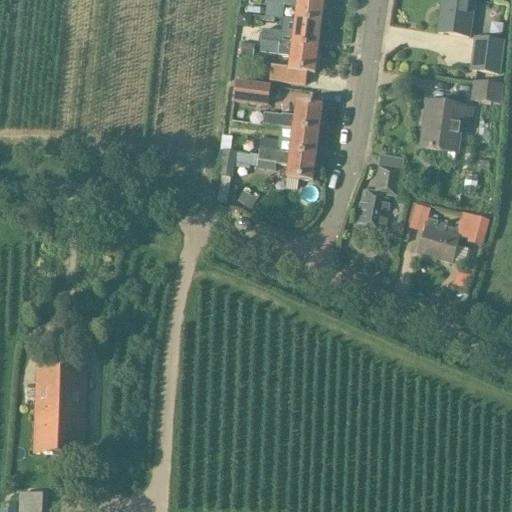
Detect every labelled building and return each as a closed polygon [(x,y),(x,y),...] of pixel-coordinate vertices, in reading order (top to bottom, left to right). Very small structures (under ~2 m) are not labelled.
[(324,1),(313,0),(266,0),(266,5),(264,18),(283,21),(285,7),(297,9),(295,22),(321,26),(324,1)] [(441,0),(436,35),(470,40),(475,0),(441,0)] [(250,19),(240,18),(239,27),(245,28),(249,25),(250,19)] [(321,26),(295,22),(293,36),(262,31),(260,47),(261,47),(261,43),(317,50),(321,26)] [(473,40),(469,74),(499,78),(504,44),(473,40)] [(314,75),(317,50),(261,43),(261,47),(260,47),(259,54),(290,59),(289,70),(270,68),(268,83),(305,89),(307,74),(314,75)] [(254,47),(241,45),(240,55),(253,57),(254,47)] [(271,88),(236,82),(233,104),(268,109),(271,88)] [(503,88),(503,87),(484,84),(481,105),(501,107),(503,88)] [(458,156),(462,127),(470,128),(472,111),(426,104),(420,151),(458,156)] [(264,115),(262,127),(281,129),(319,134),(322,109),(297,106),(295,119),(264,115)] [(279,142),(278,154),(316,158),(319,134),(281,129),(279,142)] [(261,140),(259,151),(278,154),(279,142),(261,140)] [(258,157),(258,162),(276,165),(289,166),(287,180),(313,184),(316,158),(278,154),(259,151),(258,157)] [(224,153),(221,176),(233,177),(235,165),(250,167),(257,168),(258,162),(258,157),(224,153)] [(396,198),(402,162),(402,161),(380,158),(375,194),(362,192),(356,230),(384,234),(390,197),(396,198)] [(227,205),(231,180),(221,178),(217,203),(227,205)] [(257,204),(243,196),(237,205),(251,214),(257,204)] [(463,217),(458,236),(482,243),(488,223),(463,217)] [(427,221),(418,256),(452,266),(459,238),(443,234),(445,226),(427,221)] [(36,373),(33,455),(83,457),(86,375),(36,373)] [(19,495),(18,511),(47,511),(48,496),(19,495)]
